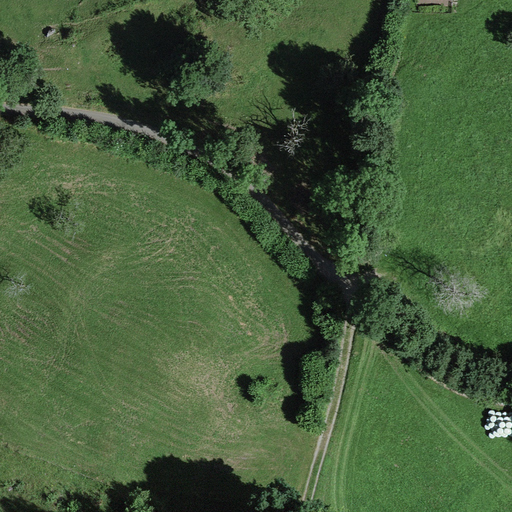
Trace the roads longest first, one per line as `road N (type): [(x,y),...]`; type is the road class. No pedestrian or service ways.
road 1 (track): [(0,106),(96,113),(231,167),(352,300)]
road 2 (track): [(352,300),(306,511)]
road 3 (track): [(352,300),(441,373),(511,394)]
